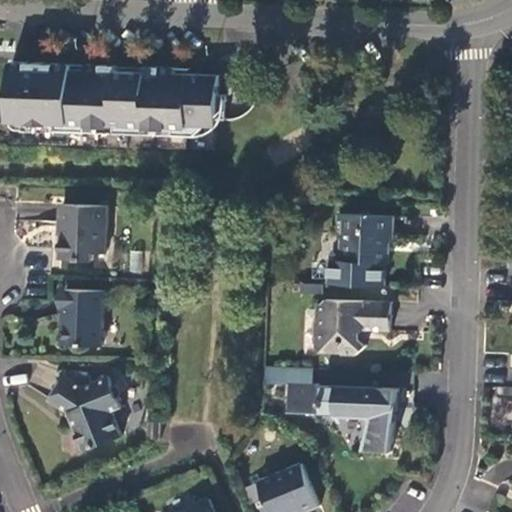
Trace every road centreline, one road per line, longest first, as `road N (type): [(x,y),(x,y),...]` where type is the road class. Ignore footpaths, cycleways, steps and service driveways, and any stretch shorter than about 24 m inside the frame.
road 1 (residential): [(436,511),(458,444),(472,25)]
road 2 (tertiary): [(472,25),(183,20)]
road 3 (tertiary): [(183,20),(0,13)]
